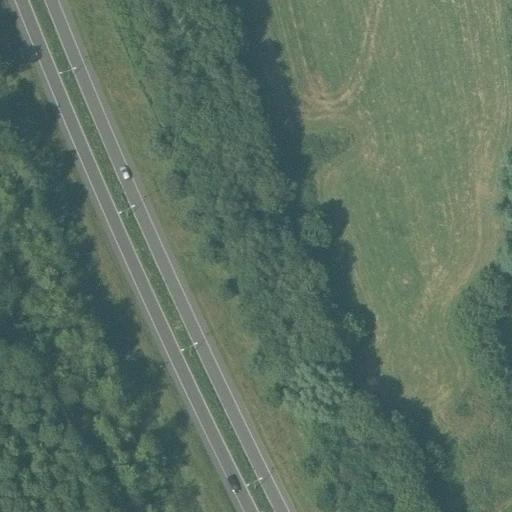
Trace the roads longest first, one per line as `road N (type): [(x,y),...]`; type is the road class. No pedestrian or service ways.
road 1 (primary): [(286,511),(183,300),(54,0)]
road 2 (primary): [(17,0),(246,511)]
